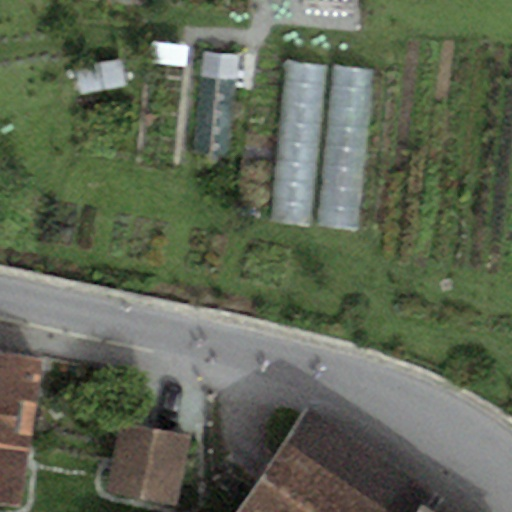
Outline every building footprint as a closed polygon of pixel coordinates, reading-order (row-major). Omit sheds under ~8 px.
[(150,41),(149,64),(187,67),(188,45),(150,41)] [(238,56),(202,53),(192,157),(228,160),(238,56)] [(119,58),(75,67),(80,94),(125,85),(119,58)] [(322,64),(283,61),(268,221),(308,224),(322,64)] [(371,72),(333,70),(321,225),(360,228),(371,72)] [(38,366),(0,360),(0,497),(17,500),(38,366)] [(434,495),(307,409),(237,511),(422,511),(427,505),(434,495)] [(190,443),(119,426),(105,486),(176,502),(190,443)]
